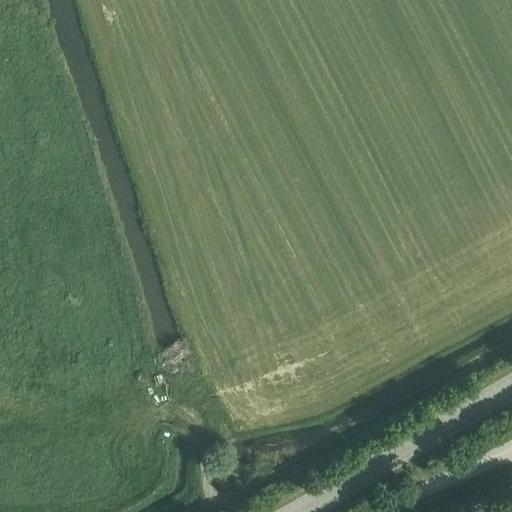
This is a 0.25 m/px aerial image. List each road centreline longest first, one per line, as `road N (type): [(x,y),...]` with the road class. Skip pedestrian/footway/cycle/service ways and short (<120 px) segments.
road 1 (tertiary): [(511,392),(308,511)]
road 2 (unclassified): [(398,511),(511,453)]
